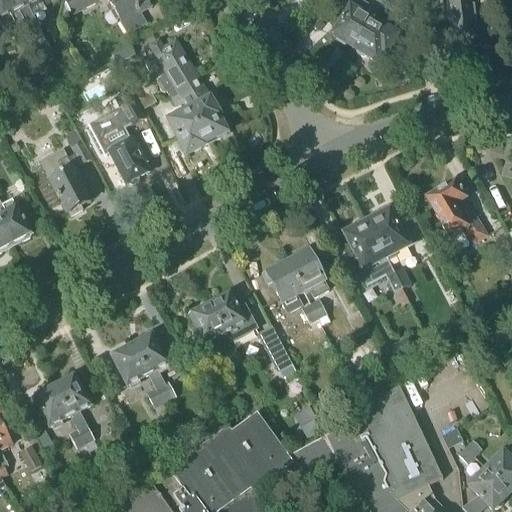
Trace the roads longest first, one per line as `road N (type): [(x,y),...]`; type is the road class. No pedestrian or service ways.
road 1 (residential): [(0,331),(329,159)]
road 2 (residential): [(329,159),(412,117),(511,103)]
road 3 (residential): [(329,159),(232,0)]
